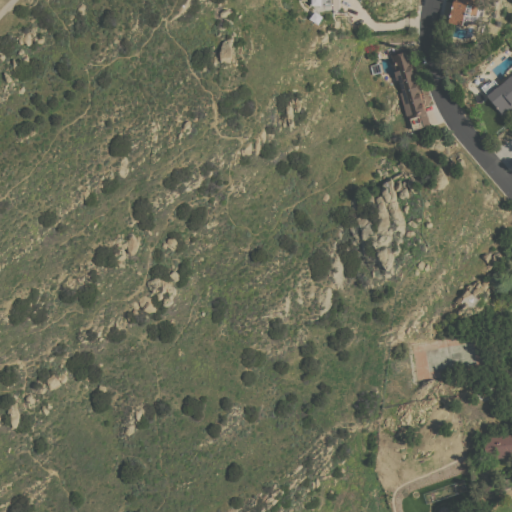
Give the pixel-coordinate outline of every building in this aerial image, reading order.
[(479,0),(476,15),(465,13),(462,25),(448,22),(453,0),(479,0)] [(427,114),(426,114),(429,124),(412,129),(408,115),(406,115),(399,92),(402,92),(398,78),(396,79),(393,71),(395,70),(390,55),(407,49),(427,114)] [(381,72),(371,74),(371,73),(370,74),(368,66),(369,66),(368,65),(378,63),(381,72)] [(480,86),(483,84),(484,86),(493,79),(498,85),(511,74),(511,107),(502,115),(480,86)] [(511,431),(511,456),(488,461),(484,436),(511,431)]
